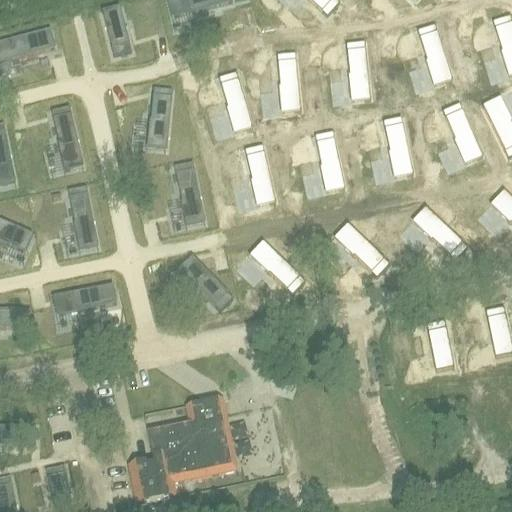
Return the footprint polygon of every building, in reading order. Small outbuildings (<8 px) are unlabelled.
[(174,21),(232,6),(230,0),(178,0),(169,3),(174,21)] [(305,0),(324,18),(338,4),(334,0),(305,0)] [(122,19),(104,23),(114,60),(131,56),(122,19)] [(511,26),(510,20),(492,26),(509,80),(511,79),(511,26)] [(435,29),(417,35),(434,89),(452,84),(435,29)] [(51,33),(0,46),(0,66),(55,52),(51,33)] [(364,46),(346,48),(352,105),(370,103),(364,46)] [(295,58),(277,60),(282,116),(301,114),(295,58)] [(47,63),(39,65),(41,72),(49,70),(47,63)] [(236,77),(218,82),(234,137),(252,132),(236,77)] [(167,151),(172,94),(153,92),(151,123),(149,123),(147,149),(167,151)] [(511,128),(499,103),(483,112),(508,163),(511,160),(511,128)] [(459,108),(442,115),(465,168),(482,160),(459,108)] [(69,111),(51,115),(58,147),(57,147),(63,172),(82,167),(69,111)] [(401,122),(383,126),(395,181),(413,178),(401,122)] [(3,128),(0,128),(0,187),(15,185),(3,128)] [(333,137),(314,140),(326,196),(344,192),(333,137)] [(263,150),(244,154),(257,210),(275,206),(263,150)] [(185,228),(204,224),(192,167),(174,171),(181,205),(180,205),(185,228)] [(86,191),(67,195),(74,227),(73,227),(78,252),(97,248),(86,191)] [(511,202),(505,195),(492,209),(511,228),(511,202)] [(59,196),(51,198),(53,206),(61,204),(59,196)] [(427,212),(414,226),(455,265),(468,252),(427,212)] [(0,223),(0,245),(23,255),(31,237),(0,223)] [(349,229),(336,242),(377,282),(390,269),(349,229)] [(264,246),(251,260),(292,299),(305,286),(264,246)] [(198,293),(219,315),(233,303),(194,261),(179,275),(197,294),(198,293)] [(113,288),(55,300),(59,319),(117,307),(113,288)] [(504,311),(485,315),(493,352),(511,349),(504,311)] [(0,313),(0,331),(30,332),(30,314),(0,313)] [(444,325),(426,329),(434,366),(452,362),(444,325)] [(146,461),(128,464),(137,509),(178,501),(175,487),(201,482),(239,474),(222,387),(184,394),(187,408),(137,418),(146,461)] [(0,430),(0,449),(36,449),(35,430),(0,430)] [(54,511),(72,508),(64,470),(46,474),(54,511)] [(31,478),(33,486),(41,484),(39,476),(31,478)] [(0,482),(0,511),(16,511),(10,481),(0,482)]
